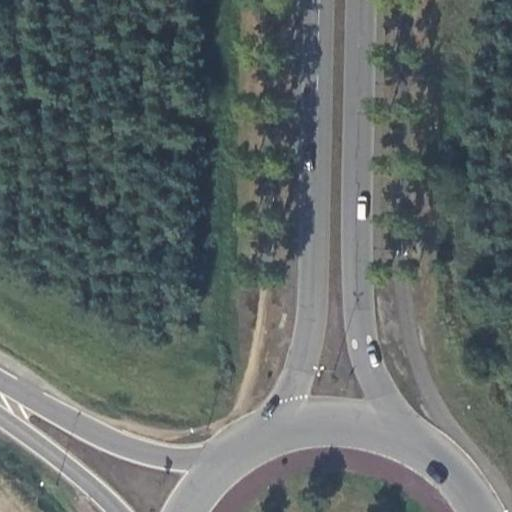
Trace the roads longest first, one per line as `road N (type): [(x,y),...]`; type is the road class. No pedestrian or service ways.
road 1 (primary): [(398,432),(365,360),(359,316),(362,0)]
road 2 (primary): [(320,0),(314,316),(278,428)]
road 3 (tertiary): [(186,509),(0,395)]
road 4 (primary): [(278,428),(232,452),(186,509)]
road 5 (primary): [(487,511),(476,487),(398,432)]
road 6 (primary): [(398,432),(355,423),(278,428)]
